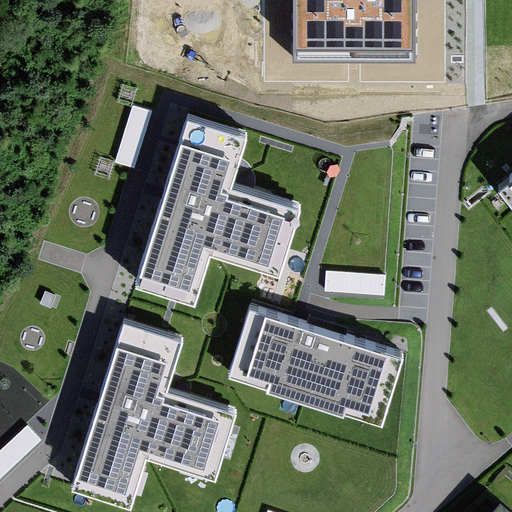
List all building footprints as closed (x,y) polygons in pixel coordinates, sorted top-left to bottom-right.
[(135,159),(153,103),(135,98),(117,154),(135,159)] [(301,201),(231,179),(247,129),(186,110),(134,276),(195,295),(210,246),(280,267),(301,201)] [(511,168),(496,181),(511,200),(511,168)] [(327,264),(327,286),(386,287),(387,265),(327,264)] [(251,300),(230,369),(382,416),(403,347),(251,300)] [(237,406),(167,384),(183,334),(125,316),(74,482),(131,500),(146,451),(216,473),(237,406)] [(28,419),(0,446),(0,474),(1,475),(43,434),(28,419)] [(300,511),(270,503),(266,511),(300,511)]
